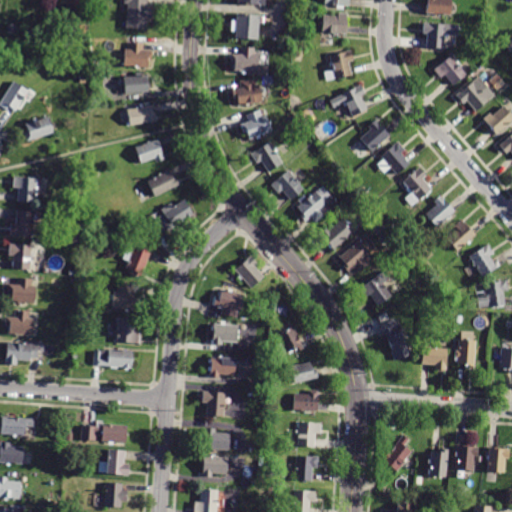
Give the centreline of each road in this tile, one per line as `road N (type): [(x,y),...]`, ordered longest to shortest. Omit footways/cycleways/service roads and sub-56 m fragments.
road 1 (residential): [(351,511),(357,398),(346,350),(316,295),(242,213),(207,155),(190,85),(193,0)]
road 2 (residential): [(158,511),(178,286),(200,247),(242,213)]
road 3 (residential): [(511,218),(395,81),(385,42),(387,0)]
road 4 (residential): [(167,400),(0,387)]
road 5 (residential): [(511,409),(357,398)]
